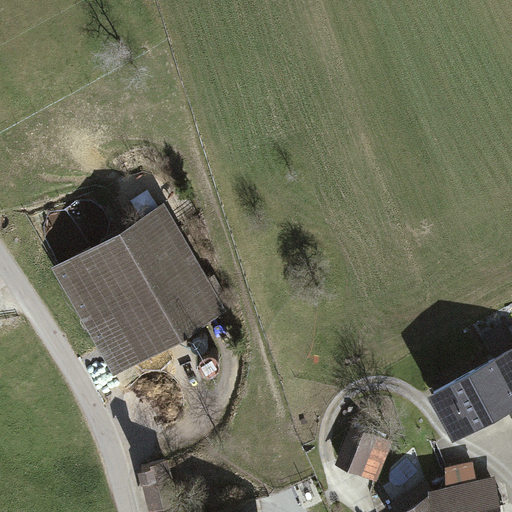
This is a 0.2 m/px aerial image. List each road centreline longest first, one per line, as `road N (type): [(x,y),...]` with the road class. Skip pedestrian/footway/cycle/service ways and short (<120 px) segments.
road 1 (track): [(511,476),(503,464),(446,449),(413,398),(362,392),(339,409),(324,457),(369,511)]
road 2 (unclassified): [(0,258),(100,418),(128,511)]
